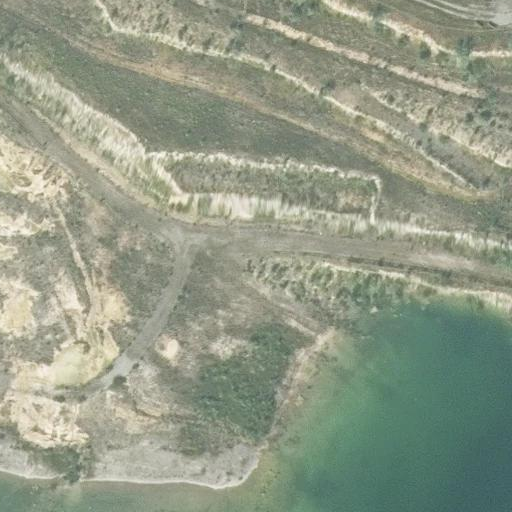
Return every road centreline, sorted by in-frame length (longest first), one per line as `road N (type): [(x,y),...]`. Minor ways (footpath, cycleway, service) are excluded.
road 1 (track): [(179,234),(418,254),(511,272)]
road 2 (track): [(0,382),(67,391),(113,371),(156,320),(173,285),(179,234)]
road 3 (track): [(0,101),(112,196),(179,234)]
